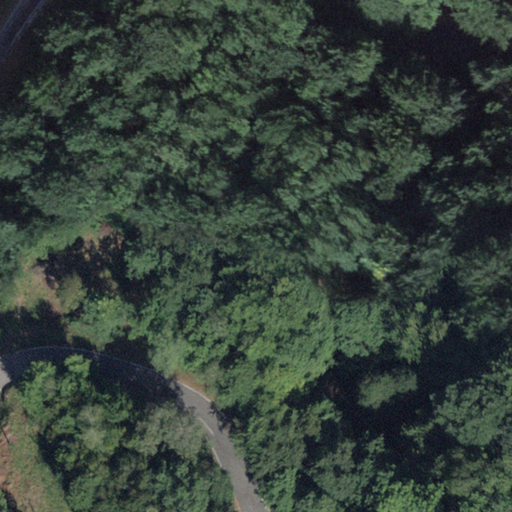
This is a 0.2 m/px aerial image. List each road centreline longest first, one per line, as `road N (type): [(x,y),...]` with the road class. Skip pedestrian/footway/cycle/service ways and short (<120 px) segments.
road 1 (unclassified): [(0,372),(35,359),(68,360),(166,389),(207,418),(256,511)]
road 2 (unclassified): [(511,39),(422,42),(384,26),(353,0)]
